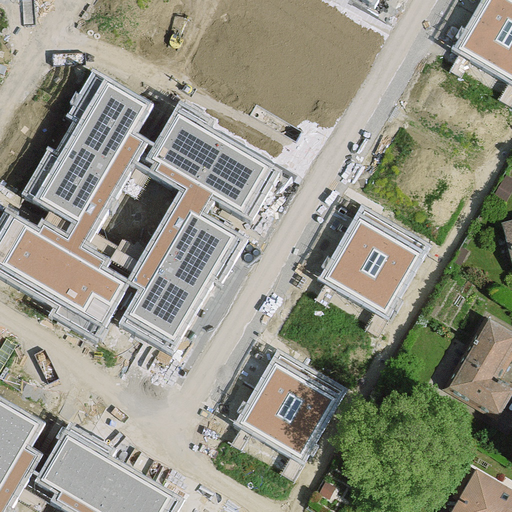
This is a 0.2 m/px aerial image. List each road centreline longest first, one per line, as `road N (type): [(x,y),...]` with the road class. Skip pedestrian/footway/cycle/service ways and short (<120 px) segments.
road 1 (residential): [(427,0),(160,453)]
road 2 (residential): [(160,453),(0,361)]
